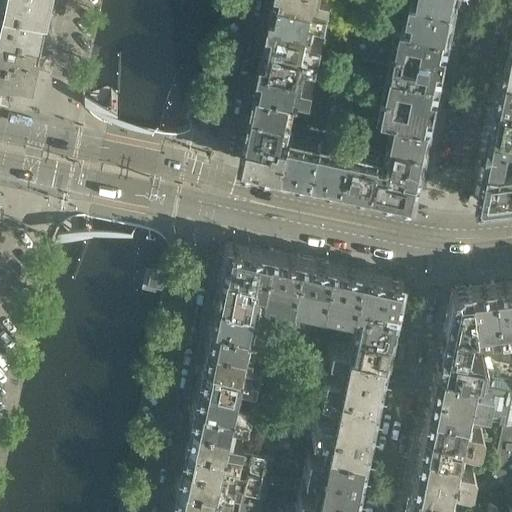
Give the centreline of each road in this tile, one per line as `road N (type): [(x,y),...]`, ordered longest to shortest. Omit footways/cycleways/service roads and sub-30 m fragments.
road 1 (residential): [(145,511),(210,191)]
road 2 (residential): [(381,511),(437,239)]
road 3 (residential): [(511,0),(486,18),(437,239)]
road 4 (tertiary): [(210,191),(437,239)]
road 5 (tertiary): [(29,171),(177,201),(210,191)]
road 6 (tertiary): [(210,191),(184,165),(41,133)]
road 7 (residential): [(219,155),(250,0)]
road 8 (residential): [(74,0),(41,133)]
